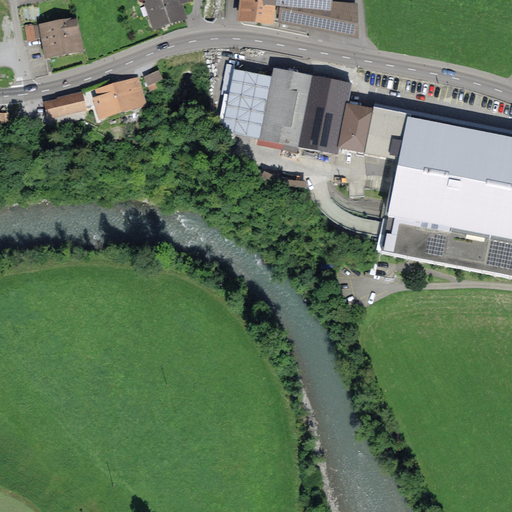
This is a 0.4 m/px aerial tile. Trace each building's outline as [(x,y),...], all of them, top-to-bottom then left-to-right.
[(154,27),(180,18),(173,0),(148,0),(154,14),(150,15),(154,27)] [(356,33),(355,11),(316,7),(316,0),(241,0),(241,5),(246,5),(246,0),(272,0),(272,4),(275,4),(273,22),(273,23),(280,23),(280,28),(307,34),(308,23),(356,33)] [(246,0),(246,5),(245,19),(273,22),(275,4),(272,4),(272,0),(246,0)] [(24,27),(28,41),(36,40),(33,25),(24,27)] [(79,49),(74,25),(44,30),(49,55),(79,49)] [(227,66),(225,76),(233,78),(235,67),(227,66)] [(311,78),(275,71),(261,141),(297,148),(311,78)] [(144,79),(147,86),(161,80),(158,73),(144,79)] [(351,86),(311,78),(297,148),(337,156),(351,86)] [(114,89),(120,110),(140,105),(134,84),(137,83),(136,81),(124,84),(125,86),(114,89)] [(101,116),(120,110),(114,89),(99,94),(100,99),(96,100),(101,116)] [(51,119),(83,111),(80,97),(63,102),(63,103),(48,106),(51,119)] [(511,141),(349,109),(341,148),(400,160),(381,255),(511,280),(511,141)] [(0,115),(0,125),(10,125),(10,115),(0,115)] [(364,186),(349,187),(349,197),(365,196),(364,186)]
